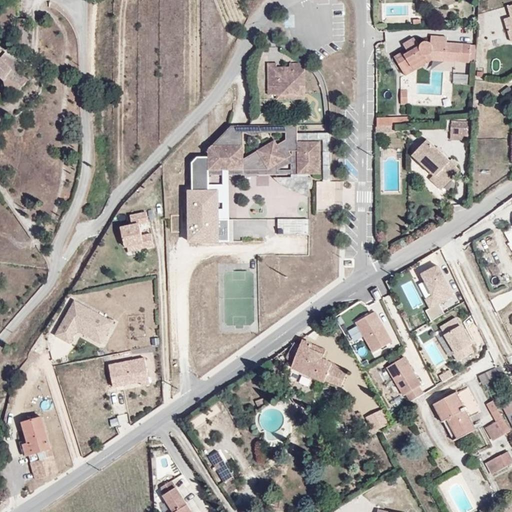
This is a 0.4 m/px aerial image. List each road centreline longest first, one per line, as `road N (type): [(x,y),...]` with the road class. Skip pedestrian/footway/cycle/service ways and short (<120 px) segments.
road 1 (residential): [(363,277),(20,511)]
road 2 (residential): [(57,269),(121,188),(187,126),(250,33),(291,0)]
road 3 (residential): [(363,277),(363,0)]
road 4 (residential): [(86,0),(88,128),(57,269)]
road 5 (residential): [(511,186),(363,277)]
